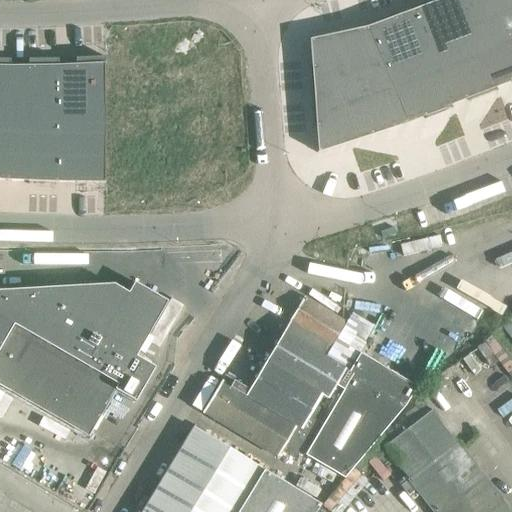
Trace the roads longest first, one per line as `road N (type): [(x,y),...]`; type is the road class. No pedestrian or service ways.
road 1 (unclassified): [(275,222),(259,267),(113,511)]
road 2 (unclassified): [(275,222),(0,226)]
road 3 (unclassified): [(511,156),(358,211),(275,222)]
road 4 (unclassified): [(258,0),(275,222)]
road 5 (unclassified): [(0,11),(207,0)]
